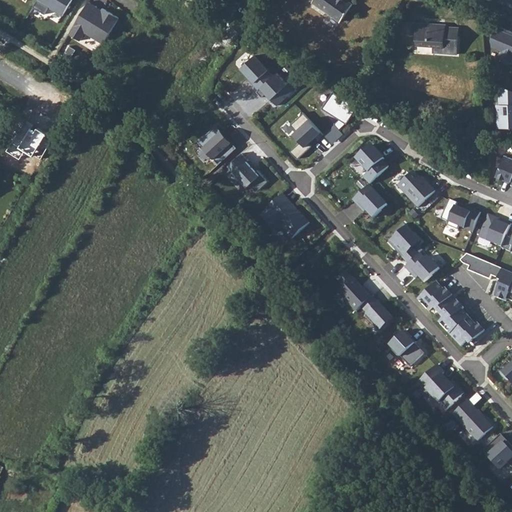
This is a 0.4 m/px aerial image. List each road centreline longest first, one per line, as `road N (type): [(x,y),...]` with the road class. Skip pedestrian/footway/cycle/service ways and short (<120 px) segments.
road 1 (track): [(469,511),(102,95),(36,62),(0,29)]
road 2 (residential): [(299,182),(472,373)]
road 3 (residential): [(511,201),(453,177),(367,124),(299,182)]
road 4 (track): [(316,511),(381,407)]
